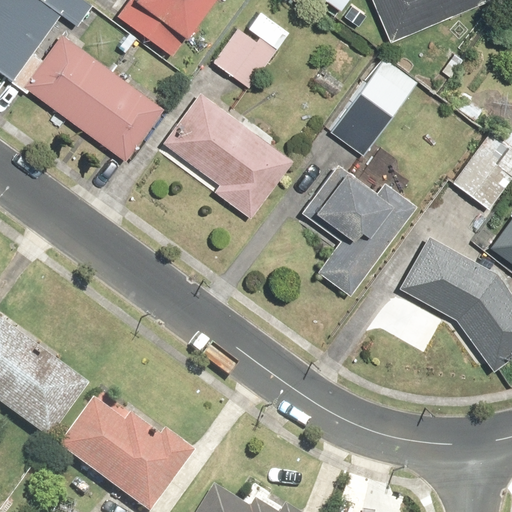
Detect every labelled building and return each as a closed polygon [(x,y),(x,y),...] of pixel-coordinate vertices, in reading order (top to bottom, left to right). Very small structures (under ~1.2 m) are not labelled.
[(0,0),(0,81),(3,84),(55,17),(70,28),(88,4),(83,0),(40,0),(0,0)] [(209,0),(119,0),(110,12),(167,55),(209,0)] [(325,0),(342,11),(350,0),(325,0)] [(372,0),(391,43),(492,0),(372,0)] [(284,30),(256,12),(244,30),(234,24),(211,59),(248,85),(284,30)] [(59,35),(21,87),(125,163),(163,112),(59,35)] [(435,38),(420,58),(448,79),(463,59),(435,38)] [(362,153),(414,80),(378,54),(326,127),(362,153)] [(273,140),(240,115),(234,122),(201,96),(160,148),(248,215),(289,161),(269,146),(273,140)] [(511,174),(511,152),(486,133),(451,180),(487,207),(511,174)] [(347,294),(412,203),(380,180),(373,190),(333,162),(299,210),(335,235),(311,269),(347,294)] [(511,212),(488,243),(511,261),(511,212)] [(511,356),(511,291),(496,271),(426,231),(395,285),(453,319),(492,371),(511,356)] [(62,356),(0,309),(0,406),(45,441),(88,384),(58,361),(62,356)] [(156,433),(96,388),(54,445),(143,511),(147,511),(194,451),(161,426),(156,433)] [(299,511),(252,484),(242,502),(208,482),(196,502),(192,499),(184,511),(299,511)]
